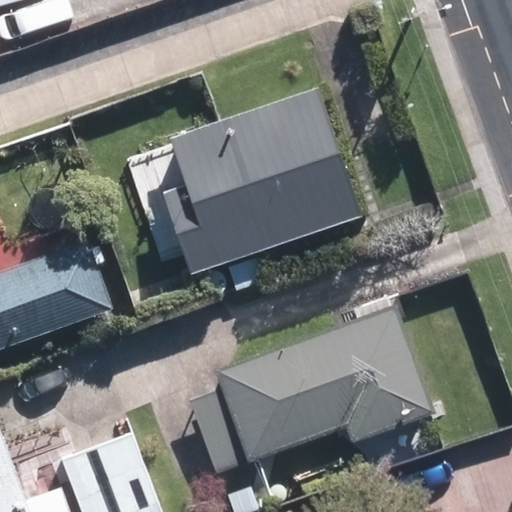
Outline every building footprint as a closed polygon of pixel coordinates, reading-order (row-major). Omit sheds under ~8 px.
[(358,209),(320,98),(189,142),(204,186),(183,193),(206,260),(358,209)] [(0,338),(102,301),(83,249),(0,279),(0,338)] [(182,384),(214,470),(333,426),(342,450),(428,418),(387,308),(182,384)] [(37,511),(0,408),(0,511),(37,511)] [(159,511),(135,431),(53,456),(69,511),(159,511)]
